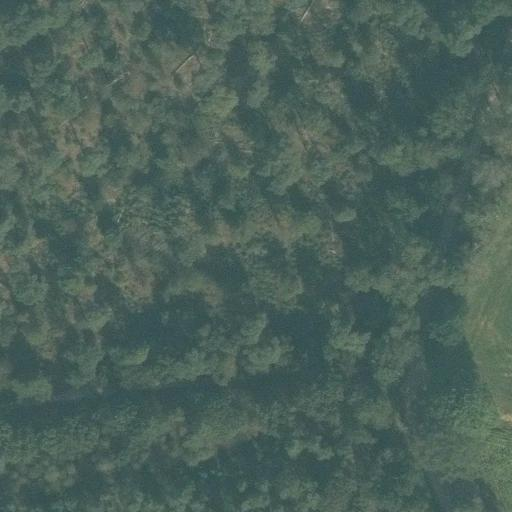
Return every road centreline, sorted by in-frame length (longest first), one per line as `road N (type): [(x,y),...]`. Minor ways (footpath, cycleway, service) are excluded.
road 1 (track): [(0,411),(408,360)]
road 2 (track): [(511,35),(408,360)]
road 3 (track): [(408,360),(407,377),(462,511)]
